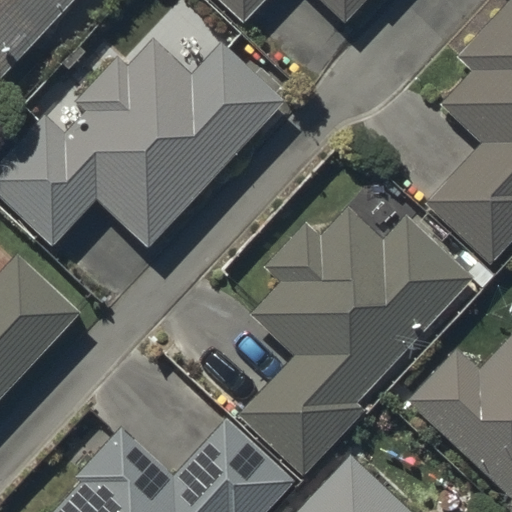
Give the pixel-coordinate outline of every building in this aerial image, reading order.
[(0,0),(0,78),(75,0),(0,0)] [(217,0),(244,24),(266,0),(319,0),(345,23),(366,0),(217,0)] [(511,239),(511,4),(460,61),(476,76),(447,108),(492,149),(436,208),(492,261),(511,239)] [(280,105),(223,51),(195,81),(154,43),(131,68),(119,57),(74,104),(87,116),(66,138),(45,119),(0,167),(0,196),(51,244),(95,198),(147,247),(280,105)] [(472,282),(407,221),(386,244),(348,209),(321,237),(307,223),(263,270),(281,287),(250,320),(294,361),(242,417),(302,474),(361,412),(354,406),(472,282)] [(0,406),(84,318),(19,256),(0,275),(0,406)] [(493,278),(481,265),(470,275),(483,288),(493,278)] [(511,347),(481,379),(456,355),(411,403),(511,499),(511,507),(511,510),(511,347)] [(267,511),(292,486),(229,426),(179,479),(123,427),(72,481),(80,489),(58,511),(267,511)] [(409,511),(352,458),(300,511),(409,511)]
